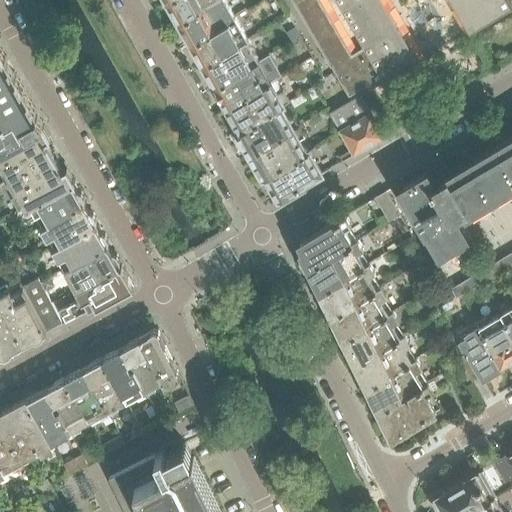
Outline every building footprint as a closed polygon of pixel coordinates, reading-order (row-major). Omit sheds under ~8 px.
[(178,20),(214,0),(166,0),(168,2),(167,6),(169,10),(173,11),(178,20)] [(191,42),(236,16),(226,0),(214,0),(178,20),(180,23),(179,27),(181,32),(185,33),(191,42)] [(293,0),(331,65),(332,65),(349,94),(368,83),(371,88),(419,59),(384,0),(293,0)] [(452,0),(470,30),(511,5),(511,3),(509,0),(452,0)] [(202,63),(248,37),(236,16),(191,42),(191,44),(190,45),(196,56),(198,55),(202,63)] [(296,26),(286,32),(292,41),(300,36),(301,35),(296,26)] [(490,41),(484,32),(477,36),(483,45),(490,41)] [(215,85),(260,59),(248,37),(202,63),(204,66),(203,70),(205,74),(209,75),(215,85)] [(0,143),(43,121),(0,44),(0,143)] [(227,106),(272,81),(260,59),(215,85),(216,87),(215,91),(217,96),(221,96),(222,99),(223,99),(227,106)] [(239,130),(282,105),(289,101),(283,90),(279,92),(272,81),(227,106),(228,109),(217,115),(222,126),(234,119),(235,121),(234,122),(239,130)] [(290,100),(298,95),(295,91),(288,96),(290,100)] [(385,135),(365,100),(361,93),(330,112),(340,127),(338,129),(354,152),(385,135)] [(249,153),(300,125),(304,122),(302,118),(298,121),(294,115),(289,117),(282,105),(239,130),(237,131),(249,153)] [(55,153),(49,142),(46,137),(51,135),(44,124),(45,123),(43,121),(0,143),(0,150),(14,176),(55,153)] [(265,176),(308,150),(301,138),(306,136),(300,125),(249,153),(263,177),(265,176)] [(467,210),(511,183),(511,134),(445,175),(447,177),(435,183),(428,170),(400,186),(426,230),(428,230),(441,251),(468,235),(457,217),(455,213),(465,207),(467,210)] [(279,198),(323,172),(316,161),(322,158),(315,146),(308,150),(265,176),(269,183),(270,183),(279,198)] [(30,203),(75,178),(74,176),(68,165),(63,168),(55,153),(14,176),(30,203)] [(85,201),(86,201),(85,200),(85,196),(82,190),(78,188),(74,181),(76,180),(76,179),(75,178),(30,203),(42,225),(85,201)] [(400,214),(387,190),(376,196),(389,221),(399,214),(400,214)] [(54,246),(97,222),(97,221),(97,220),(97,216),(94,211),(90,209),(89,209),(85,201),(42,225),(54,246)] [(311,267),(359,238),(358,236),(346,214),(302,240),(301,242),(305,249),(303,250),(304,253),(303,257),(306,263),(310,264),(311,267)] [(66,267),(109,243),(108,242),(109,241),(109,237),(106,232),(102,230),(101,230),(97,222),(54,246),(66,267)] [(364,241),(375,234),(373,229),(361,236),(364,241)] [(323,291),(371,262),(370,260),(365,263),(358,251),(364,247),(359,238),(311,267),(316,277),(315,280),(318,287),(321,288),(323,291)] [(77,288),(121,264),(120,262),(120,258),(117,252),(114,250),(113,251),(109,243),(66,267),(77,288)] [(427,259),(422,251),(412,256),(417,264),(427,259)] [(334,315),(382,285),(381,284),(377,286),(370,274),(376,271),(371,262),(323,291),(327,301),(326,304),(330,311),(333,312),(334,315)] [(89,309),(134,285),(122,263),(121,264),(77,288),(82,297),(89,309)] [(395,283),(404,277),(401,273),(392,279),(395,283)] [(439,281),(435,274),(426,280),(431,287),(433,285),(439,281)] [(51,275),(40,280),(45,289),(56,283),(51,275)] [(27,283),(23,285),(25,289),(47,329),(59,323),(60,324),(63,323),(51,301),(45,289),(40,280),(38,277),(27,283)] [(465,291),(474,286),(468,277),(451,287),(457,296),(459,295),(465,291)] [(9,286),(0,290),(0,297),(24,341),(35,335),(38,336),(44,333),(44,330),(47,329),(25,289),(23,285),(12,291),(9,286)] [(346,339),(394,309),(393,308),(389,310),(382,298),(388,294),(382,285),(334,315),(339,324),(338,328),(341,334),(345,335),(346,339)] [(471,300),(465,291),(459,295),(465,304),(471,300)] [(0,352),(1,354),(3,352),(6,353),(12,350),(13,347),(24,341),(0,297),(0,352)] [(66,321),(89,309),(82,297),(77,300),(75,297),(60,304),(62,308),(60,309),(66,321)] [(452,306),(453,302),(451,299),(440,306),(446,311),(452,306)] [(511,303),(510,300),(499,306),(501,310),(511,327),(511,303)] [(358,362),(406,333),(405,331),(400,334),(393,322),(399,318),(394,309),(346,339),(351,348),(350,352),(353,358),(356,359),(358,362)] [(511,327),(501,310),(488,317),(487,315),(476,321),(502,362),(509,358),(511,359),(511,327)] [(502,362),(476,321),(455,334),(467,352),(456,358),(470,381),(481,375),(482,376),(491,371),(494,372),(500,369),(501,365),(503,364),(502,362)] [(181,375),(161,334),(159,330),(154,328),(140,336),(164,380),(162,381),(164,385),(181,375)] [(370,386),(412,358),(405,346),(411,342),(406,333),(358,362),(362,372),(361,375),(365,382),(368,383),(370,386)] [(164,380),(140,336),(131,341),(128,344),(122,346),(148,394),(155,390),(153,386),(162,381),(164,380)] [(148,394),(122,346),(116,350),(112,351),(102,356),(126,400),(135,396),(137,400),(148,394)] [(381,410),(438,374),(435,370),(422,378),(417,369),(423,366),(416,355),(412,358),(370,386),(374,396),(373,399),(376,406),(380,407),(381,410)] [(126,400),(102,356),(90,363),(90,364),(85,367),(110,414),(117,410),(115,406),(126,400)] [(110,414),(85,367),(79,370),(79,369),(66,376),(90,420),(97,416),(99,420),(110,414)] [(436,407),(428,392),(438,386),(434,382),(440,378),(438,374),(381,410),(386,419),(385,423),(388,429),(391,430),(393,433),(436,407)] [(90,420),(66,376),(56,381),(53,384),(47,387),(73,434),(79,431),(77,427),(90,420)] [(73,434),(47,387),(42,390),(38,391),(28,397),(52,440),(59,436),(61,440),(73,434)] [(52,440),(28,397),(0,411),(0,416),(24,460),(51,445),(50,441),(52,440)] [(171,411),(167,402),(157,407),(162,416),(171,411)] [(0,472),(24,460),(0,416),(0,472)] [(106,452),(125,442),(128,440),(124,433),(102,444),(106,452)] [(157,452),(110,476),(110,477),(127,511),(222,511),(194,455),(193,456),(186,442),(166,452),(163,447),(156,451),(157,452)] [(97,457),(89,443),(80,448),(82,452),(87,462),(97,457)] [(82,452),(64,462),(70,471),(87,462),(82,452)] [(511,463),(507,455),(506,454),(495,461),(510,487),(511,485),(511,463)] [(464,511),(489,498),(476,472),(437,495),(442,503),(440,510),(441,511),(464,511)] [(81,496),(71,478),(56,487),(66,504),(81,496)] [(51,493),(44,479),(37,484),(43,497),(51,493)] [(501,511),(493,496),(489,498),(464,511),(501,511)]
